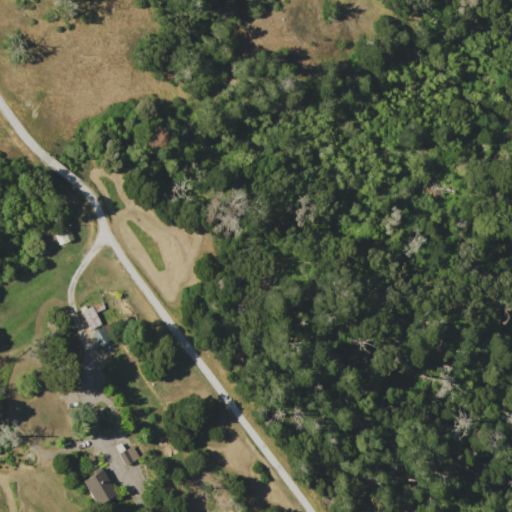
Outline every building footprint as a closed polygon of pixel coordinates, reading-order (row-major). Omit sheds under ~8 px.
[(57,244),(71,238),(65,223),(51,229),(57,244)] [(79,310),(88,329),(100,323),(90,305),(79,310)] [(97,344),(90,331),(106,322),(113,335),(97,344)] [(117,452),(131,444),(138,458),(125,466),(117,452)] [(95,504),(114,493),(99,468),(80,479),(95,504)]
